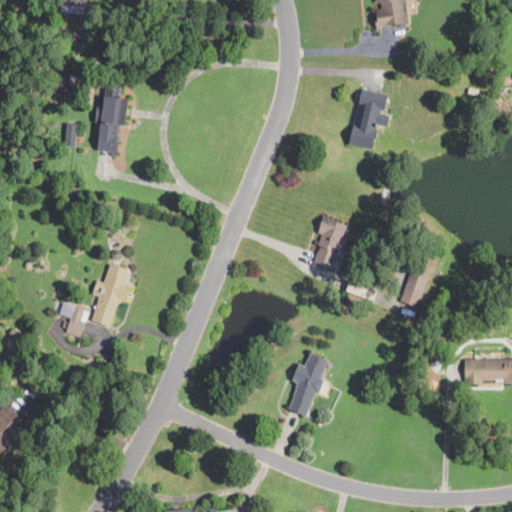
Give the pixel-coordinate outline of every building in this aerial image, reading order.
[(402,0),(403,2),(405,2),(407,13),(405,13),(407,22),(381,26),(381,30),(377,30),(374,17),(376,16),(375,10),(382,9),(381,2),(376,3),(375,0),(402,0)] [(78,85),(62,85),(61,68),(78,68),(78,85)] [(126,124),(126,125),(119,125),(118,140),(119,140),(118,156),(111,155),(112,151),(98,150),(100,127),(106,82),(122,84),(121,97),(129,98),(126,124)] [(386,106),(384,111),(381,110),(380,113),(391,115),(388,127),(379,124),(372,151),(348,144),(363,88),(389,95),(386,106)] [(78,123),(75,145),(66,144),(68,122),(78,123)] [(344,235),(336,256),(329,272),(313,265),(321,246),(318,245),(322,234),(317,232),(319,229),(323,217),(346,226),(342,234),(344,235)] [(119,258),(118,259),(113,258),(112,255),(113,252),(116,249),(120,250),(122,254),(121,257),(119,258)] [(34,262),(31,269),(25,266),(29,258),(34,260),(34,262)] [(127,271),(123,283),(131,285),(125,302),(120,300),(111,327),(91,321),(100,296),(93,294),(98,281),(103,283),(110,263),(128,269),(127,271)] [(418,305),(417,306),(400,300),(411,269),(428,275),(418,305)] [(377,291),(374,302),(347,291),(351,281),(377,291)] [(86,322),(86,324),(81,337),(66,332),(68,328),(63,326),(65,321),(70,322),(72,318),(60,314),(61,310),(64,302),(85,309),(81,320),(86,322)] [(328,360),(326,366),(320,379),(323,381),(318,394),(316,393),(306,416),(288,408),(294,395),(293,395),(296,388),(295,388),(297,382),(292,380),(295,372),(298,363),(305,366),(307,360),(309,360),(312,353),(328,360)] [(511,383),(503,383),(503,380),(483,380),(483,383),(465,383),(465,360),(511,359),(511,383)] [(1,453),(0,453),(0,410),(7,404),(24,423),(14,431),(16,433),(7,441),(10,445),(1,453)]
